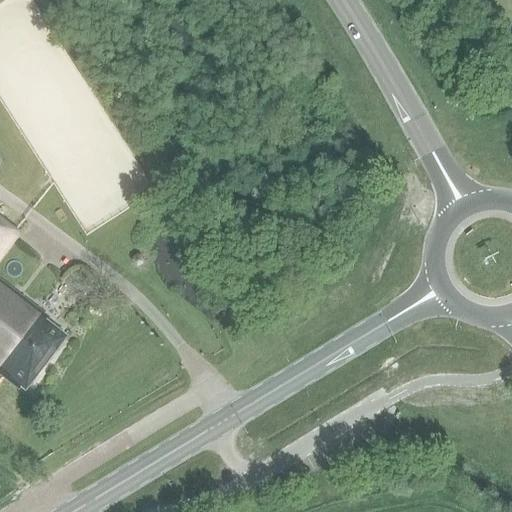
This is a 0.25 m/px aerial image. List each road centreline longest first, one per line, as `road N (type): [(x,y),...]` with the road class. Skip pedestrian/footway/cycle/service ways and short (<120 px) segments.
road 1 (unclassified): [(231,415),(209,388),(13,511)]
road 2 (primary): [(442,172),(341,0)]
road 3 (primary): [(231,415),(386,321)]
road 4 (unclassified): [(246,483),(387,399)]
road 5 (primary): [(72,511),(211,428)]
